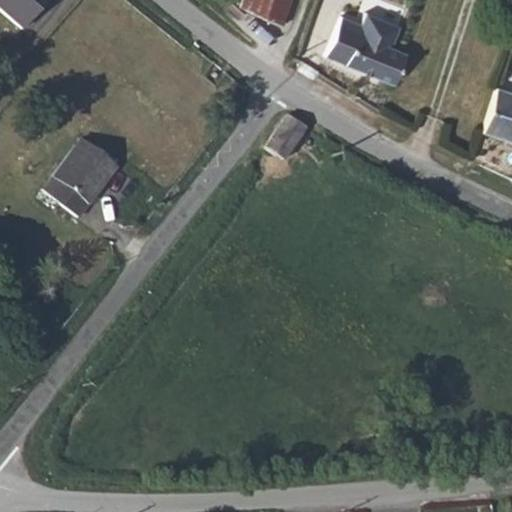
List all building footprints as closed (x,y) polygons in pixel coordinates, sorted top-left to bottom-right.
[(0,0),(0,17),(21,37),(51,0),(0,0)] [(241,0),(239,8),(280,25),(286,12),(289,0),(241,0)] [(329,0),(313,0),(296,48),(391,86),(403,55),(379,44),(383,30),(363,24),(364,15),(329,0)] [(483,138),(511,149),(511,96),(498,92),(483,138)] [(292,142),(302,130),(283,117),(259,149),(277,162),(292,142)] [(81,222),(118,173),(82,144),(44,195),(81,222)]
